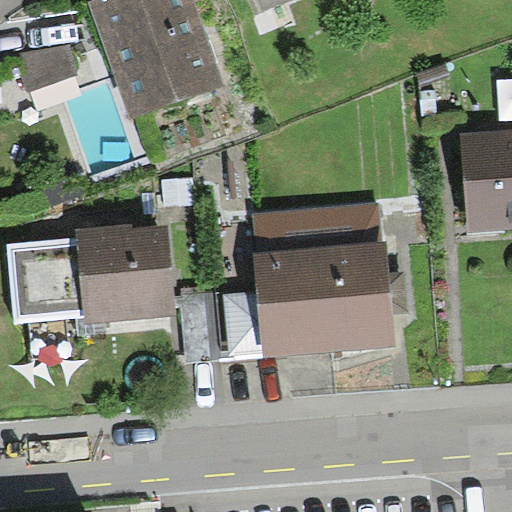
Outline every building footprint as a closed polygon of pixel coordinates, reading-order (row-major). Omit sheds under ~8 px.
[(201,112),(164,0),(123,0),(90,11),(131,135),(201,112)] [(243,0),(252,23),(316,0),(243,0)] [(27,112),(61,107),(60,95),(54,56),(19,61),(27,112)] [(511,228),(511,130),(462,134),(469,231),(511,228)] [(267,367),(368,362),(360,225),(259,231),(267,367)] [(159,327),(155,241),(8,250),(13,335),(159,327)]
